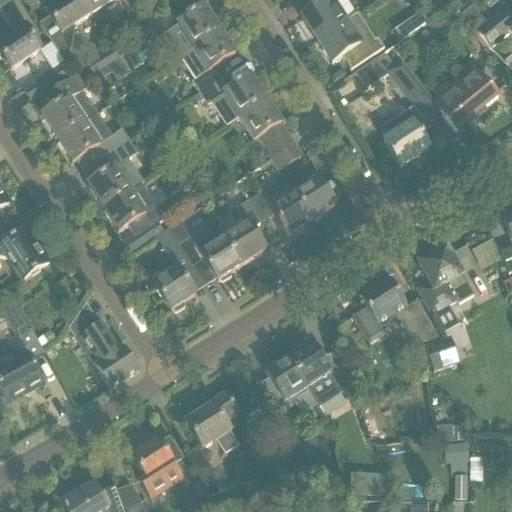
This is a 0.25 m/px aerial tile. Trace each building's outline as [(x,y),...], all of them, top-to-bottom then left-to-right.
[(90,18),(78,0),(67,0),(60,5),(57,2),(43,11),(55,30),(44,37),(64,67),(66,66),(67,66),(74,32),(73,32),(72,30),(90,18)] [(78,0),(90,18),(118,0),(121,0),(129,12),(140,5),(137,0),(78,0)] [(164,0),(172,11),(188,0),(164,0)] [(316,44),(353,19),(355,18),(343,0),(310,0),(307,2),(313,12),(300,20),(316,44)] [(469,9),(456,20),(473,37),(475,35),(485,28),(469,9)] [(173,15),(147,32),(155,44),(165,37),(180,59),(192,52),(219,34),(203,11),(186,22),(180,26),(173,15)] [(511,29),(500,15),(485,28),(475,35),(489,52),(507,37),(511,42),(511,29)] [(401,44),(404,42),(424,28),(423,28),(426,26),(418,17),(393,33),(400,44),(401,44)] [(353,19),(316,44),(331,67),(340,61),(349,75),(382,54),(375,43),(373,44),(355,18),(353,19)] [(41,54),(24,30),(9,41),(6,38),(0,42),(0,58),(1,60),(1,61),(3,64),(10,74),(41,54)] [(234,58),(219,34),(192,52),(180,59),(195,83),(191,86),(198,97),(220,83),(212,72),(234,58)] [(93,79),(119,61),(111,50),(85,67),(93,79)] [(354,76),(364,92),(387,77),(386,76),(375,62),(354,76)] [(399,65),(386,76),(387,77),(428,128),(440,118),(454,135),(456,134),(458,136),(459,135),(458,135),(466,128),(465,126),(477,116),(479,118),(485,113),(486,113),(484,110),(497,100),(474,73),(454,89),(438,102),(432,106),(399,65)] [(30,105),(51,91),(51,90),(65,81),(58,70),(23,93),(30,105)] [(56,144),(95,118),(80,96),(85,93),(76,79),(43,101),(51,113),(40,120),(56,144)] [(226,130),(238,122),(265,104),(249,80),(227,95),(220,83),(198,97),(198,98),(193,101),(197,107),(203,104),(206,109),(211,106),(226,130)] [(351,116),(361,109),(354,99),(344,106),(351,116)] [(265,104),(238,122),(253,145),(258,141),(264,151),(286,137),(279,127),(265,104)] [(412,111),(378,133),(385,144),(383,146),(399,171),(428,152),(419,138),(429,132),(412,111)] [(109,140),(95,118),(56,144),(72,167),(93,152),(101,164),(123,149),(114,137),(109,140)] [(272,162),(293,148),(286,137),(264,151),(272,162)] [(279,174),(284,171),(301,160),(293,148),(272,162),(270,164),(277,175),(279,174)] [(87,189),(102,213),(139,188),(143,186),(127,164),(131,161),(123,149),(101,164),(108,175),(87,189)] [(310,225),(334,210),(316,183),(293,199),(310,225)] [(310,225),(293,199),(285,187),(262,202),(259,196),(247,204),(261,226),(272,218),(286,240),(310,225)] [(139,188),(102,213),(118,236),(127,230),(133,239),(124,246),(132,258),(148,247),(163,237),(157,228),(163,224),(139,188)] [(240,270),(264,255),(250,233),(261,226),(247,204),(235,212),(246,229),(223,243),(240,270)] [(511,216),(510,216),(509,216),(508,217),(507,218),(506,219),(505,220),(505,221),(505,222),(501,224),(511,248),(511,249),(498,255),(507,279),(511,276),(511,216)] [(179,227),(167,234),(172,243),(173,242),(177,249),(191,271),(202,263),(216,285),(218,284),(221,286),(230,280),(230,277),(240,270),(223,243),(217,233),(193,248),(189,242),(179,227)] [(48,266),(26,232),(2,248),(0,243),(0,257),(3,257),(21,284),(48,266)] [(166,280),(152,289),(170,315),(172,314),(173,316),(176,316),(184,311),(184,309),(183,307),(194,300),(180,278),(191,271),(177,249),(173,242),(172,243),(160,250),(168,262),(158,269),(166,280)] [(428,286),(415,293),(430,320),(432,318),(443,337),(458,328),(447,310),(456,305),(458,308),(473,300),(464,285),(462,286),(458,280),(461,279),(445,251),(442,253),(441,250),(428,257),(430,260),(417,267),(428,286)] [(369,348),(383,338),(377,328),(405,311),(388,284),(359,302),(364,311),(351,319),(369,348)] [(415,355),(437,341),(422,314),(417,304),(393,319),(415,355)] [(27,335),(14,310),(2,316),(16,342),(14,344),(20,355),(10,360),(14,367),(0,374),(0,395),(6,407),(42,388),(29,364),(43,356),(34,338),(31,333),(27,335)] [(86,338),(77,324),(70,334),(77,345),(81,342),(98,368),(94,370),(109,394),(138,375),(123,351),(118,354),(101,328),(86,338)] [(447,345),(424,353),(433,378),(456,370),(447,345)] [(325,359),(317,347),(311,351),(309,348),(287,362),(306,392),(315,407),(338,392),(323,369),(328,366),(324,360),(325,359)] [(268,382),(262,386),(267,394),(265,396),(271,405),(278,417),(287,411),(294,407),(301,418),(316,408),(315,407),(306,392),(287,362),(264,377),(268,382)] [(237,451),(227,436),(228,435),(222,427),(238,417),(236,414),(225,397),(209,407),(212,410),(185,427),(201,453),(215,444),(224,459),(237,451)] [(252,445),(264,444),(264,417),(251,417),(252,445)] [(429,429),(416,429),(416,446),(432,446),(429,429)] [(458,432),(446,433),(447,444),(459,443),(458,432)] [(132,461),(142,478),(144,481),(139,485),(148,498),(168,485),(170,488),(180,481),(171,468),(181,462),(168,442),(167,443),(160,448),(157,444),(132,461)] [(466,447),(443,449),(445,468),(449,467),(465,466),(468,466),(466,447)] [(479,463),(469,463),(469,486),(479,486),(479,463)] [(210,473),(197,479),(199,486),(204,501),(204,502),(218,497),(210,473)] [(383,500),(385,479),(350,477),(349,498),(383,500)] [(454,480),(453,504),(466,504),(466,480),(454,480)] [(97,496),(91,486),(60,505),(59,502),(58,501),(57,501),(56,501),(55,501),(51,502),(53,511),(122,511),(114,490),(97,496)] [(199,486),(192,488),(196,503),(204,501),(199,486)]
